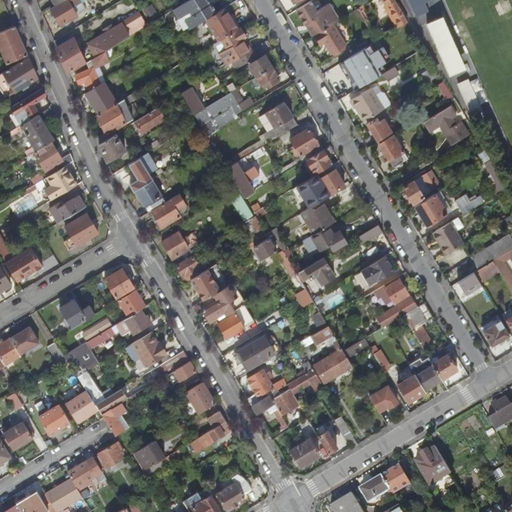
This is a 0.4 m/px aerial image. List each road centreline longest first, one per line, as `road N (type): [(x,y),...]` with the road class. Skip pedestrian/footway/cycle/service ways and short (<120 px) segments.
road 1 (residential): [(490,382),(259,0)]
road 2 (residential): [(133,237),(294,499)]
road 3 (residential): [(20,0),(133,237)]
road 4 (residential): [(294,499),(490,382)]
road 5 (residential): [(0,317),(133,237)]
